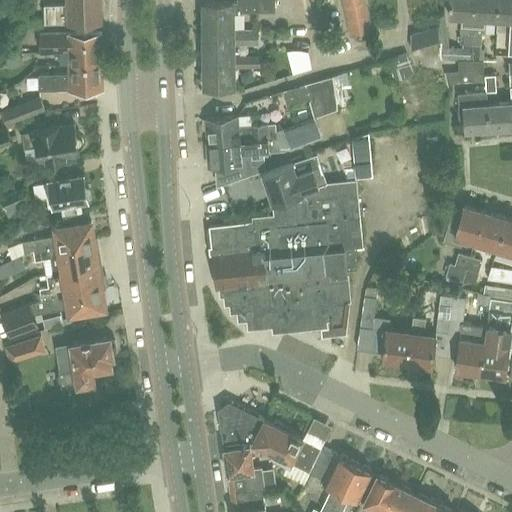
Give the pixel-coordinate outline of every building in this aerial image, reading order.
[(102,0),(68,0),(68,4),(45,5),(46,24),(103,22),(102,0)] [(259,11),(258,0),(238,0),(238,3),(233,3),(233,1),(205,1),(205,29),(234,29),(233,13),(244,13),(244,11),(259,11)] [(373,29),(366,0),(342,0),(350,35),(373,29)] [(450,0),(450,15),(461,16),(459,42),(463,42),(462,47),(471,47),(472,47),(474,0),(450,0)] [(481,47),(482,44),(481,44),(482,33),(486,33),(486,18),(498,18),(499,0),(474,0),(472,47),(471,60),(484,60),(484,47),(481,47)] [(511,0),(499,0),(498,18),(511,19),(508,54),(511,54),(511,0)] [(440,26),(411,29),(412,45),(442,42),(440,26)] [(244,38),(258,38),(258,28),(244,29),(244,38)] [(234,29),(205,29),(205,56),(234,56),(234,55),(234,44),(234,29)] [(87,60),(104,59),(103,32),(41,34),(42,52),(70,52),(71,65),(87,64),(87,60)] [(387,58),(394,78),(413,72),(405,51),(387,58)] [(234,56),(205,56),(205,85),(234,85),(234,67),(234,56)] [(258,65),(258,56),(244,56),(244,67),(258,67),(258,65)] [(87,64),(71,65),(69,65),(69,73),(42,74),(43,90),(70,89),(70,90),(105,89),(104,59),(87,60),(87,64)] [(458,79),(484,80),(484,60),(471,60),(470,60),(459,60),(458,71),(458,79)] [(306,83),(314,116),(338,107),(336,97),(334,75),(306,83)] [(495,75),(486,75),(487,90),(496,90),(495,75)] [(488,103),(487,91),(458,93),(460,118),(464,118),(465,130),(490,128),(488,103)] [(40,95),(1,110),(7,126),(46,110),(40,95)] [(488,103),(490,128),(511,126),(511,109),(511,101),(488,103)] [(239,115),(206,117),(208,142),(269,136),(276,136),(276,130),(277,130),(276,122),(268,123),(258,124),(258,114),(239,115)] [(269,136),(208,142),(210,166),(215,165),(243,163),(242,152),(269,150),(283,149),(306,140),(299,122),(277,130),(276,130),(276,136),(269,136)] [(80,152),(79,148),(81,148),(82,146),(83,145),(83,143),(83,142),(83,140),(82,138),(81,137),(79,136),(78,136),(76,125),(61,127),(60,124),(37,127),(38,131),(23,133),(25,148),(38,146),(40,162),(65,158),(65,155),(80,152)] [(0,145),(13,141),(7,126),(0,129),(0,145)] [(353,137),(357,176),(373,175),(372,157),(369,132),(353,137)] [(378,132),(370,133),(371,145),(379,144),(378,132)] [(379,144),(371,145),(372,157),(380,156),(379,144)] [(380,156),(372,157),(373,169),(381,168),(380,156)] [(292,162),(263,172),(263,173),(273,202),(327,182),(322,165),(296,173),(292,162)] [(381,168),(373,169),(374,181),(382,180),(381,168)] [(82,212),(81,202),(88,201),(88,199),(91,197),(90,189),(86,188),(84,175),(50,180),(50,182),(35,184),(37,197),(52,194),(54,206),(61,205),(63,219),(82,212)] [(359,179),(348,182),(350,190),(362,186),(359,179)] [(348,182),(336,186),(339,194),(350,190),(348,182)] [(336,186),(325,190),(328,198),(339,194),(336,186)] [(7,207),(28,198),(23,187),(2,196),(7,207)] [(325,190),(314,194),(316,202),(328,198),(325,190)] [(314,194),(302,198),(305,206),(316,202),(314,194)] [(302,198),(291,202),(294,209),(305,206),(302,198)] [(463,209),(454,206),(444,240),(462,246),(464,237),(476,241),(485,210),(465,204),(463,209)] [(485,210),(476,241),(497,247),(507,216),(485,210)] [(294,215),(218,222),(221,245),(224,244),(227,271),(229,271),(230,283),(224,283),(227,306),(229,308),(227,310),(243,323),(245,321),(249,324),(282,321),(281,318),(294,320),(293,327),(322,332),(322,335),(344,339),(355,263),(333,260),(332,263),(312,259),(312,262),(296,264),(294,238),(296,237),(294,215)] [(511,217),(507,216),(497,247),(511,251),(511,217)] [(33,248),(33,250),(34,250),(95,241),(95,239),(92,222),(57,227),(58,235),(23,241),(25,251),(33,248)] [(435,222),(425,229),(430,235),(440,228),(435,222)] [(425,229),(416,236),(421,243),(430,235),(425,229)] [(416,236),(407,244),(412,250),(421,243),(416,236)] [(95,241),(34,250),(36,258),(50,256),(52,272),(64,270),(98,264),(97,256),(100,254),(98,239),(95,239),(95,241)] [(407,244),(397,251),(402,257),(412,250),(407,244)] [(397,251),(388,259),(393,265),(402,257),(397,251)] [(455,264),(450,263),(446,276),(463,282),(468,268),(467,268),(471,256),(459,252),(455,264)] [(20,255),(12,258),(4,262),(10,274),(25,267),(20,256),(20,255)] [(467,268),(468,268),(479,272),(483,260),(471,256),(467,268)] [(46,273),(49,287),(41,288),(43,298),(102,289),(103,290),(106,290),(103,274),(100,273),(98,264),(64,270),(52,272),(46,273)] [(511,282),(511,268),(491,265),(488,279),(511,282)] [(492,295),(491,298),(511,300),(511,288),(485,285),(484,293),(492,295)] [(43,298),(43,299),(3,314),(11,335),(37,325),(32,313),(70,307),(71,312),(105,306),(103,290),(102,289),(43,298)] [(366,296),(361,326),(377,328),(374,346),(384,348),(384,352),(383,358),(408,362),(412,331),(389,328),(391,318),(375,315),(377,297),(366,296)] [(442,296),(440,307),(436,331),(449,332),(452,309),(453,298),(442,296)] [(452,309),(449,332),(460,334),(455,369),(480,372),(486,327),(462,324),(466,298),(454,296),(453,298),(452,309)] [(511,300),(491,298),(490,304),(490,310),(511,312),(511,300)] [(486,327),(480,372),(505,376),(507,358),(509,358),(511,347),(509,347),(511,322),(511,312),(490,310),(487,327),(486,327)] [(412,331),(408,362),(432,365),(434,354),(436,334),(424,333),(426,318),(413,316),(412,331)] [(5,345),(11,362),(48,350),(42,333),(5,345)] [(77,383),(77,384),(94,381),(92,369),(112,366),(110,357),(114,356),(113,352),(117,349),(115,340),(111,340),(110,335),(70,342),(75,369),(59,372),(62,385),(77,383)] [(227,471),(230,490),(240,489),(241,490),(263,487),(263,488),(276,486),(274,466),(262,468),(261,464),(254,465),(250,440),(251,438),(254,439),(265,415),(233,399),(219,409),(228,471),(227,471)] [(41,411),(15,415),(17,427),(43,424),(41,411)] [(265,415),(254,439),(276,450),(275,452),(309,469),(322,443),(285,425),(284,421),(277,418),(274,420),(265,415)] [(326,511),(330,511),(356,460),(322,443),(309,469),(324,477),(323,479),(333,484),(321,509),(326,511)] [(374,469),(356,460),(330,511),(341,511),(351,492),(360,497),(374,469)] [(380,511),(396,480),(378,471),(364,499),(373,504),(369,511),(380,511)] [(402,511),(414,489),(396,480),(380,511),(402,511)] [(263,488),(263,487),(241,490),(240,489),(230,490),(232,508),(234,508),(234,511),(233,511),(283,511),(275,511),(266,511),(265,503),(263,488)] [(430,511),(434,505),(436,500),(437,497),(433,495),(431,497),(418,490),(407,511),(430,511)] [(434,505),(430,511),(452,511),(455,509),(441,502),(442,499),(437,497),(436,500),(434,505)]
